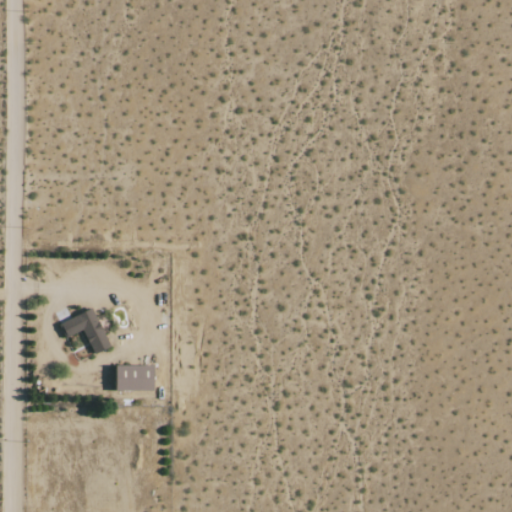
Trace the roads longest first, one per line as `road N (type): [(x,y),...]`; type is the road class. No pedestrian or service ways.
road 1 (residential): [(8,511),(18,286),(10,0)]
road 2 (track): [(18,286),(110,298),(125,319),(125,343),(88,368),(53,352),(50,288)]
